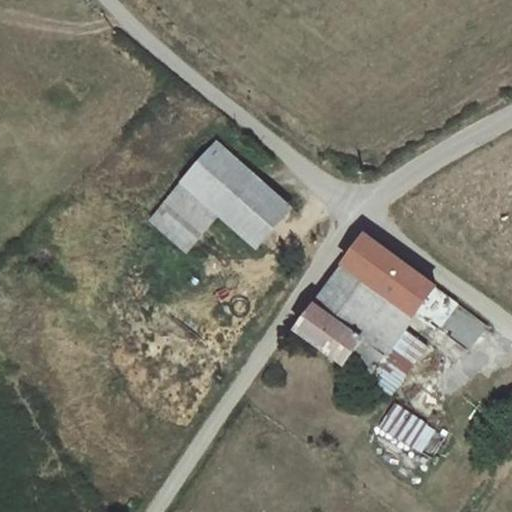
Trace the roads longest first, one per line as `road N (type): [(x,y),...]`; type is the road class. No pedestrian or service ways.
road 1 (unclassified): [(152,511),(354,211)]
road 2 (unclassified): [(112,0),(354,211)]
road 3 (unclassified): [(511,325),(354,211)]
road 4 (unclassified): [(354,211),(511,115)]
road 5 (track): [(130,19),(61,29),(0,14)]
